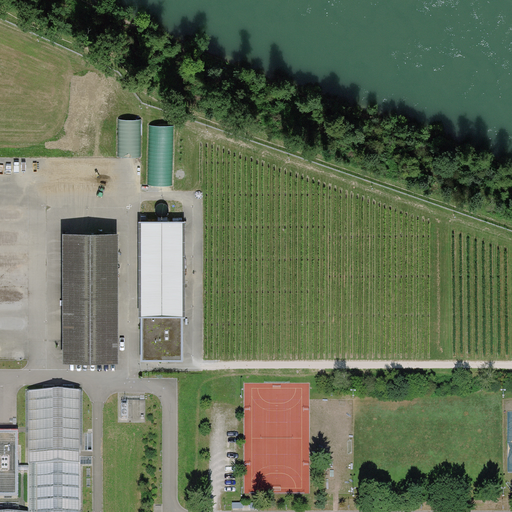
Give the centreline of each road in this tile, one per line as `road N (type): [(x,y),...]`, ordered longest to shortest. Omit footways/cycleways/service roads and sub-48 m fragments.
road 1 (track): [(511,365),(202,366)]
road 2 (unknown): [(93,385),(93,511)]
